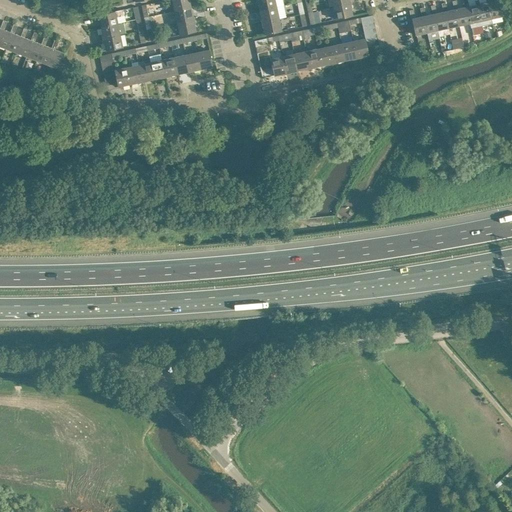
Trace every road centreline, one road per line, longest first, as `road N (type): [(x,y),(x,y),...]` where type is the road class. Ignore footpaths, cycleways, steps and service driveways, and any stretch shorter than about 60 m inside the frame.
road 1 (motorway): [(511,226),(324,258),(0,276)]
road 2 (motorway): [(0,308),(249,297),(511,261)]
road 3 (unclassified): [(511,324),(325,351),(208,445)]
road 4 (residential): [(247,106),(106,110),(70,30),(6,0)]
road 5 (unclassified): [(208,445),(134,372),(0,364)]
road 6 (residential): [(378,0),(391,58),(380,78),(247,106)]
